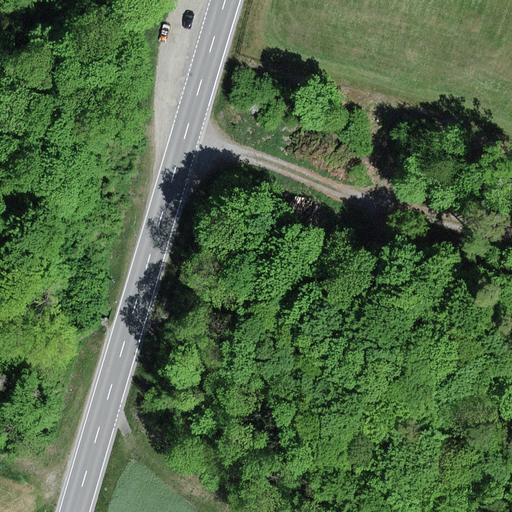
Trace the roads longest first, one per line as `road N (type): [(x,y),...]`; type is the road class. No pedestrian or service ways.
road 1 (primary): [(75,511),(226,0)]
road 2 (track): [(185,136),(373,204),(511,235)]
